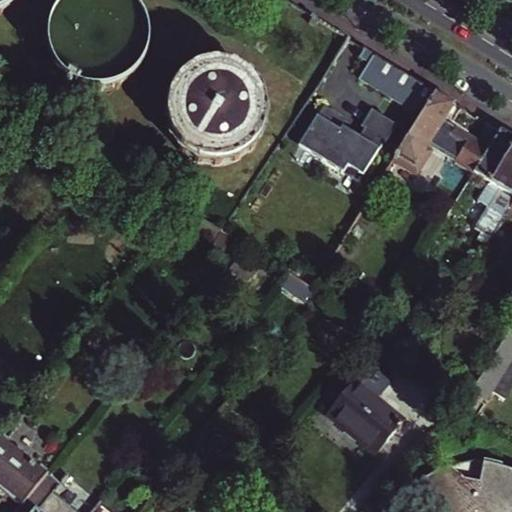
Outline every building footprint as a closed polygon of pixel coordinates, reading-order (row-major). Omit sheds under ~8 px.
[(0,0),(0,14),(3,13),(6,11),(9,9),(12,7),(15,4),(18,1),(18,0),(0,0)] [(146,52),(147,42),(146,32),(144,23),(139,14),(133,7),(125,0),(124,0),(69,0),(62,6),(56,14),(51,22),(48,32),(47,41),(48,51),(51,61),(55,69),(61,77),(69,83),(78,88),(87,91),(97,92),(106,91),(116,88),(124,84),(132,78),(139,70),(143,61),(146,52)] [(436,94),(366,50),(361,58),(371,63),(361,79),(421,117),(436,94)] [(217,66),(213,66),(209,66),(206,67),(202,68),(198,69),(194,71),(191,72),(188,74),(184,77),(181,79),(179,82),(176,85),(174,88),(172,91),(170,95),(168,98),(167,102),(166,106),(166,110),(165,113),(165,117),(166,121),(166,125),(167,129),(168,133),(170,136),(171,140),(173,143),(176,146),(178,149),(181,152),(184,154),(187,157),(190,159),(194,161),(197,162),(201,163),(205,164),(209,165),(212,165),(216,165),(220,165),(224,165),(228,164),(232,162),(235,161),(239,159),(242,157),(245,155),(248,152),(251,150),(253,147),(256,144),(258,140),(260,137),(261,133),(262,130),(263,126),(264,122),(264,118),(264,114),(264,110),(263,107),(263,103),(261,99),(260,95),(258,92),(256,89),(254,85),(252,83),(249,80),(246,77),(243,75),(239,73),(236,71),(232,69),(229,68),(225,67),(221,67),(217,66)] [(429,147),(474,175),(500,134),(488,126),(473,150),(440,129),(455,106),(436,94),(421,117),(396,157),(419,172),(431,153),(427,151),(429,147)] [(334,143),(312,129),(286,169),(346,206),(372,164),(373,165),(398,126),(373,110),(362,127),(366,129),(360,139),(350,133),(348,136),(341,131),(334,143)] [(487,248),(504,221),(511,207),(511,141),(500,134),(474,175),(489,185),(477,203),(487,210),(474,231),(480,235),(477,241),(487,248)] [(309,297),(314,301),(319,294),(313,290),(309,297)] [(319,304),(324,297),(319,294),(314,301),(319,304)] [(511,330),(473,394),(486,403),(511,361),(511,330)] [(327,415),(376,455),(402,424),(376,401),(392,382),(370,362),(352,383),(353,384),(327,415)] [(1,438),(0,439),(0,488),(22,507),(47,476),(1,438)] [(511,511),(511,501),(488,490),(459,478),(450,475),(442,474),(435,475),(426,477),(419,479),(409,486),(400,496),(417,511),(511,511)] [(22,507),(17,511),(76,511),(53,493),(59,486),(47,476),(22,507)]
